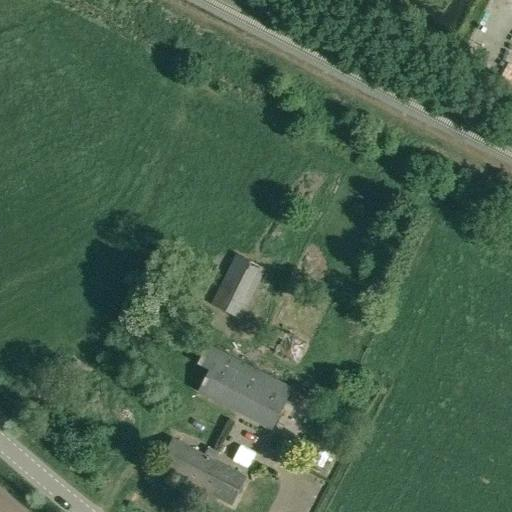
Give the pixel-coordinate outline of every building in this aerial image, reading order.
[(240,320),(266,269),(236,254),(211,305),(240,320)] [(182,292),(166,324),(186,333),(218,267),(208,262),(191,296),(182,292)] [(140,329),(128,350),(151,362),(162,341),(140,329)] [(308,342),(291,334),(290,337),(276,330),(268,345),(282,352),(280,356),(296,364),(308,342)] [(197,391),(233,410),(271,430),(292,388),(254,369),(207,345),(197,363),(208,370),(197,391)] [(181,478),(198,487),(230,504),(244,478),(212,461),(216,454),(209,450),(205,457),(173,441),(160,465),(182,476),(181,478)] [(330,453),(320,448),(311,463),(321,469),(330,453)]
